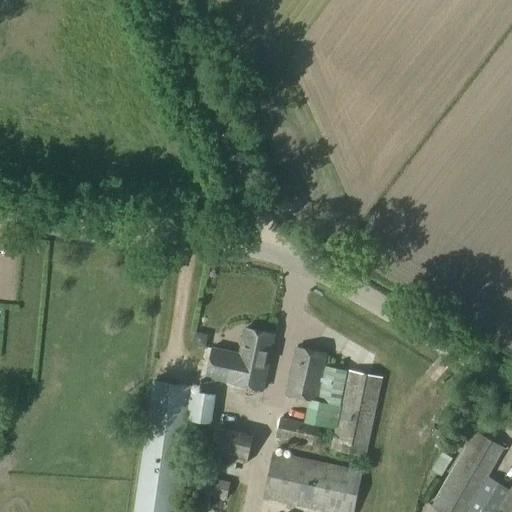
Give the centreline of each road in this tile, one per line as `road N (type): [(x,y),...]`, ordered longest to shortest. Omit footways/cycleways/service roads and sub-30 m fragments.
road 1 (unclassified): [(511,385),(271,253),(217,238),(0,213)]
road 2 (track): [(165,0),(271,253)]
